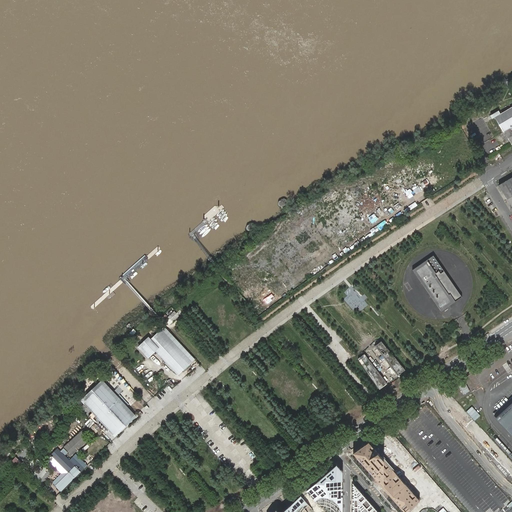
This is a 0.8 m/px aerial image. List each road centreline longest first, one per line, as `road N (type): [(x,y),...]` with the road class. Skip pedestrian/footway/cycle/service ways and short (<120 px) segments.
road 1 (unclassified): [(485,178),(219,364),(56,511)]
road 2 (secondary): [(511,325),(335,446)]
